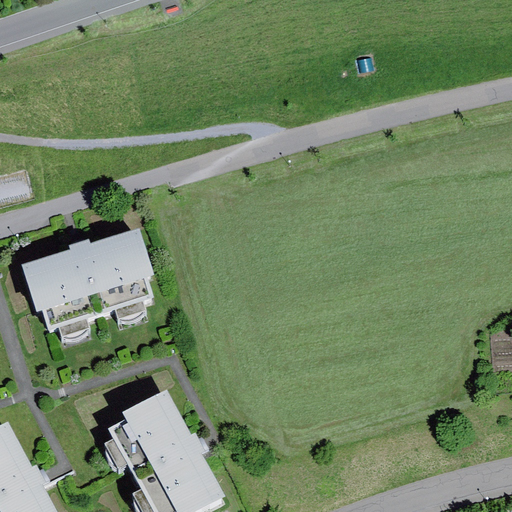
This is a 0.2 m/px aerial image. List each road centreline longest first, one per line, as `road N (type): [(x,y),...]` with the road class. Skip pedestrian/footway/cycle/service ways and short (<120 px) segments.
road 1 (residential): [(0,226),(511,88)]
road 2 (residential): [(379,511),(511,471)]
